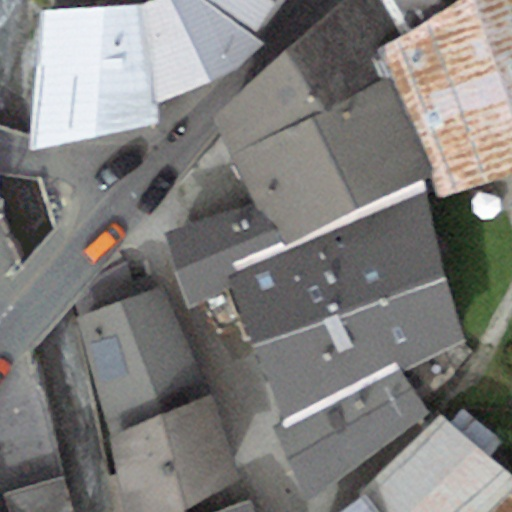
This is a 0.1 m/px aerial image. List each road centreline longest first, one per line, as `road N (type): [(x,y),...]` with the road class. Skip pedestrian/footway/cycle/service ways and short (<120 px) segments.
road 1 (residential): [(282,511),(253,422),(125,212)]
road 2 (primary): [(331,0),(217,104),(125,212)]
road 3 (primary): [(125,212),(0,359)]
road 4 (residential): [(0,154),(49,166),(125,212)]
